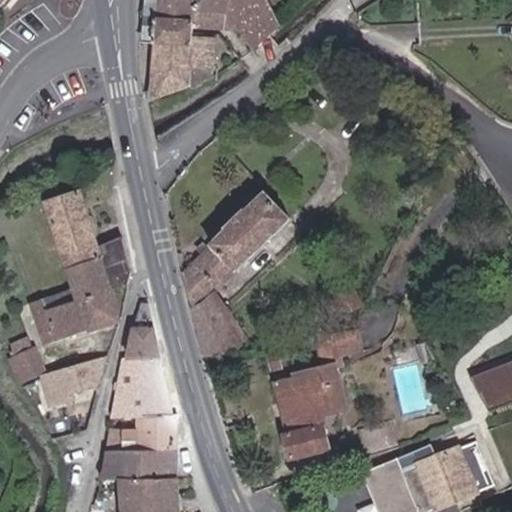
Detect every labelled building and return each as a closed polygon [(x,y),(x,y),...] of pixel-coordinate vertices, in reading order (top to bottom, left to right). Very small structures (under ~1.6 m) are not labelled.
[(19,0),(0,0),(0,6),(8,14),(19,0)] [(163,0),(160,46),(156,102),(193,89),(194,66),(225,65),(226,32),(230,31),(230,15),(229,0),(163,0)] [(229,0),(230,15),(230,31),(252,52),(287,26),(273,0),(229,0)] [(224,134),(212,144),(229,161),(240,152),(224,134)] [(77,287),(70,288),(75,301),(112,289),(131,283),(133,271),(126,237),(104,246),(87,191),(50,203),(77,287)] [(234,229),(188,273),(211,357),(256,349),(250,336),(245,327),(224,291),(296,220),(271,194),(253,212),(252,210),(233,228),(234,229)] [(337,290),(337,291),(348,308),(352,315),(369,307),(353,280),(337,290)] [(122,319),(112,289),(75,301),(70,288),(36,300),(50,342),(122,319)] [(348,308),(337,291),(329,295),(331,298),(337,308),(340,313),(348,308)] [(331,298),(245,327),(250,336),(337,308),(331,298)] [(136,327),(130,360),(164,359),(158,327),(151,303),(144,303),(136,327)] [(356,329),(325,339),(333,361),(363,351),(356,329)] [(49,372),(40,347),(36,348),(33,338),(17,343),(20,354),(16,355),(25,380),(49,372)] [(282,355),(273,357),(276,371),(285,369),(282,355)] [(51,376),(58,394),(75,389),(104,380),(110,357),(51,376)] [(115,417),(177,415),(164,359),(130,360),(128,360),(115,417)] [(490,411),(511,400),(511,359),(475,377),(490,411)] [(354,408),(343,366),(281,381),(294,436),(290,437),(295,459),(334,450),(326,415),(354,408)] [(75,389),(58,394),(65,416),(76,413),(75,389)] [(115,417),(109,452),(182,453),(177,415),(115,417)] [(366,450),(396,446),(393,422),(363,426),(366,450)] [(403,472),(399,460),(365,472),(379,511),(434,511),(495,486),(481,454),(488,451),(483,439),(403,472)] [(343,450),(346,462),(365,457),(361,444),(343,450)] [(182,453),(109,452),(101,483),(125,482),(182,480),(182,453)] [(124,511),(185,511),(182,480),(125,482),(124,511)]
